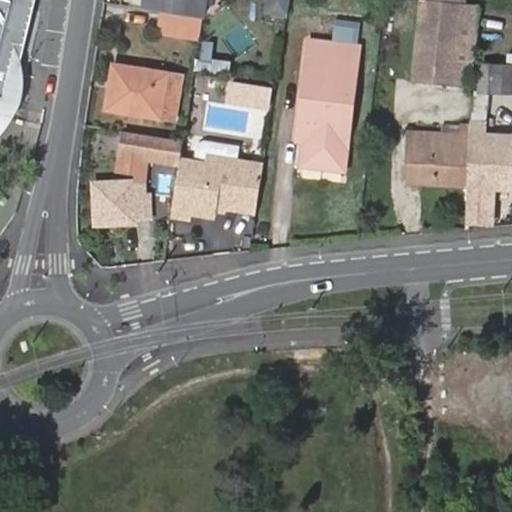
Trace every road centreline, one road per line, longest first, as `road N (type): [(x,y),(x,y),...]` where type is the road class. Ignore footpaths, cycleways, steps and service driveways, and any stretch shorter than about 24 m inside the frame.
road 1 (secondary): [(310,280),(238,284),(101,316),(75,312)]
road 2 (secondary): [(106,373),(142,344),(310,280)]
road 3 (secondary): [(511,260),(310,280)]
road 4 (residential): [(47,195),(84,0)]
road 5 (track): [(420,360),(431,511)]
road 6 (residential): [(47,195),(0,322)]
road 7 (residential): [(75,312),(61,287),(47,195)]
